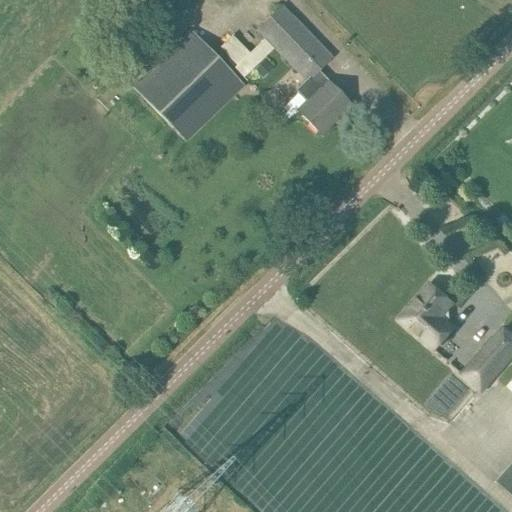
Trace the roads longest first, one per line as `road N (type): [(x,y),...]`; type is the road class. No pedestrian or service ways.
road 1 (tertiary): [(44,511),(511,43)]
road 2 (track): [(511,508),(263,288)]
